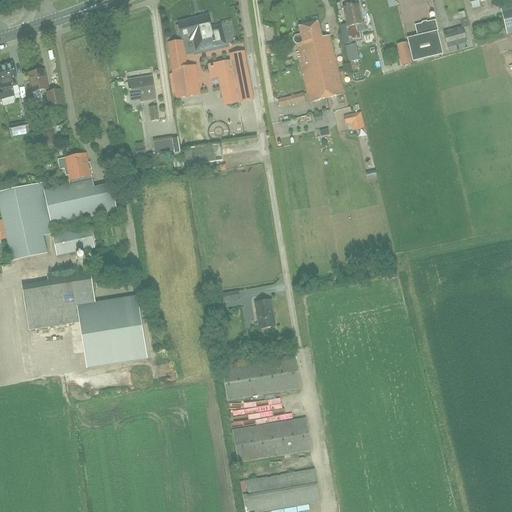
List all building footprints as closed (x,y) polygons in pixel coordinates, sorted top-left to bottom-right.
[(348,26),(362,23),(358,5),(343,8),(347,23),(340,25),(344,43),(347,56),(348,56),(349,62),(352,61),(351,56),(352,55),(349,42),(351,42),(348,26)] [(499,25),(504,23),(507,35),(511,33),(511,9),(502,12),(503,17),(497,19),(499,25)] [(178,32),(180,32),(181,38),(196,35),(199,50),(215,46),(208,17),(178,24),(178,26),(177,26),(176,28),(176,31),(178,32)] [(415,25),(418,35),(423,59),(443,54),(438,31),(435,20),(415,25)] [(309,104),(344,95),(329,36),(322,38),(318,23),(299,27),(301,35),(298,36),(300,44),(297,44),(299,52),(296,53),(309,104)] [(467,43),(467,42),(472,41),(468,26),(463,27),(443,32),(448,48),(467,43)] [(186,68),(182,42),(169,44),(177,99),(198,96),(194,67),(186,68)] [(401,66),(412,64),(407,43),(396,45),(401,66)] [(218,78),(222,104),(252,99),(244,52),(216,57),(216,56),(205,58),(207,67),(208,67),(210,79),(218,78)] [(3,88),(0,88),(0,100),(14,97),(9,81),(16,79),(12,63),(0,66),(0,83),(2,83),(3,88)] [(48,89),(44,70),(28,74),(32,93),(48,89)] [(139,102),(156,99),(152,77),(128,81),(130,98),(138,96),(139,102)] [(294,94),(291,77),(279,79),(283,97),(294,94)] [(59,90),(47,93),(50,107),(62,105),(59,90)] [(43,91),(35,93),(38,104),(45,103),(43,91)] [(293,105),(291,97),(278,101),(280,108),(293,105)] [(339,98),(331,99),(331,109),(340,109),(339,98)] [(150,122),(159,120),(157,106),(148,107),(150,122)] [(36,124),(48,122),(49,128),(56,126),(54,116),(49,117),(47,108),(34,111),(36,124)] [(312,115),(314,122),(323,120),(322,112),(312,115)] [(345,125),(350,124),(352,131),(365,128),(361,112),(343,117),(345,125)] [(36,154),(57,150),(54,131),(33,134),(36,154)] [(156,155),(174,151),(171,136),(153,140),(156,155)] [(219,144),(184,150),(186,166),(222,161),(219,144)] [(50,225),(116,210),(111,185),(93,189),(89,169),(91,169),(89,162),(88,163),(86,154),(64,158),(65,165),(63,165),(65,175),(67,175),(70,185),(42,191),(50,225)] [(154,176),(166,175),(163,157),(151,159),(154,176)] [(0,204),(13,262),(47,254),(32,187),(0,193),(0,204)] [(57,252),(84,246),(80,230),(53,236),(57,252)] [(316,273),(316,276),(316,277),(317,276),(318,279),(324,278),(323,275),(330,274),(330,270),(316,273)] [(101,350),(141,343),(135,305),(97,311),(91,271),(51,278),(52,287),(22,292),(29,331),(96,320),(101,350)] [(222,294),(224,302),(240,300),(239,291),(222,294)] [(258,330),(275,327),(271,300),(254,303),(258,330)] [(226,400),(300,388),(294,355),(221,367),(226,400)] [(259,411),(258,402),(232,405),(233,413),(259,411)] [(244,426),(262,421),(260,415),(242,420),(244,426)] [(236,463),(311,450),(305,418),(231,430),(236,463)] [(244,511),(261,511),(319,502),(314,470),(239,483),(244,511)]
